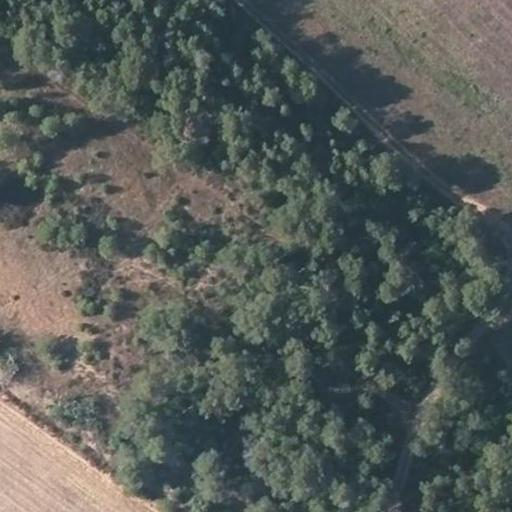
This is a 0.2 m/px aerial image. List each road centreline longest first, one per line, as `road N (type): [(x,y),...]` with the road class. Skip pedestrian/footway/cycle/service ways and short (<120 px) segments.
road 1 (track): [(511,247),(405,144),(233,0)]
road 2 (track): [(399,511),(421,425),(511,265)]
